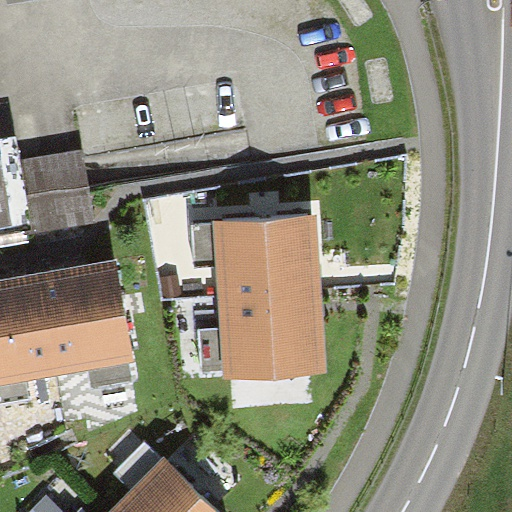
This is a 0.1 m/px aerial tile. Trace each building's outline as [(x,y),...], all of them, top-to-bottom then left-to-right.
[(0,241),(18,238),(16,231),(31,228),(19,163),(15,142),(0,145),(0,144),(0,241)] [(85,157),(19,163),(31,228),(16,231),(18,238),(95,224),(85,157)] [(215,222),(220,300),(321,293),(320,268),(317,216),(215,222)] [(41,278),(59,382),(134,369),(116,265),(62,275),(41,278)] [(0,392),(59,382),(41,278),(23,281),(0,285),(0,392)] [(322,306),(321,293),(220,300),(226,378),(326,371),(322,306)] [(116,511),(221,511),(169,460),(116,511)]
